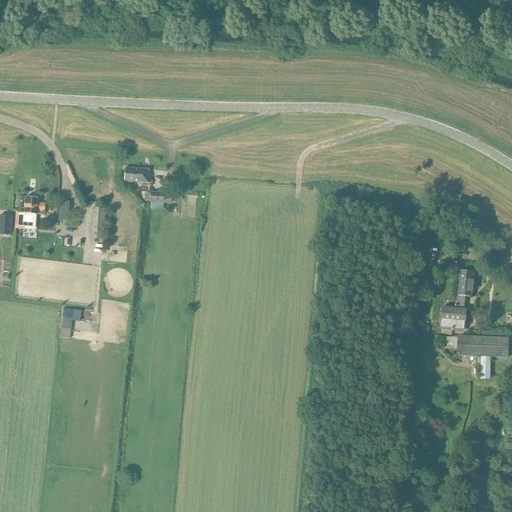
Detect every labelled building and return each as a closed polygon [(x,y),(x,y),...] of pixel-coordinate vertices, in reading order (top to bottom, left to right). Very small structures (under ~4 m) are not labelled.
[(148,174),(148,169),(124,168),(124,182),(150,183),(151,174),(148,174)] [(150,192),(150,203),(170,204),(171,193),(150,192)] [(14,229),(24,230),(24,228),(35,229),(36,215),(41,215),(41,212),(45,212),(45,203),(37,203),(37,198),(25,197),(24,211),(15,211),(14,229)] [(59,201),(58,221),(68,221),(69,202),(59,201)] [(106,206),(93,205),(93,238),(106,238),(106,206)] [(0,233),(10,234),(11,217),(0,216),(0,233)] [(441,334),(452,335),(452,330),(465,331),(467,311),(464,310),(465,297),(472,297),(474,272),(461,271),(458,301),(456,301),(455,309),(443,308),(441,329),(442,329),(441,334)] [(71,330),(73,310),(63,309),(61,329),(71,330)] [(481,379),(490,379),(491,357),(509,358),(510,338),(458,336),(458,338),(443,337),(442,348),(458,349),(457,356),(481,357),(481,358),(477,358),(477,368),(481,368),(481,379)]
